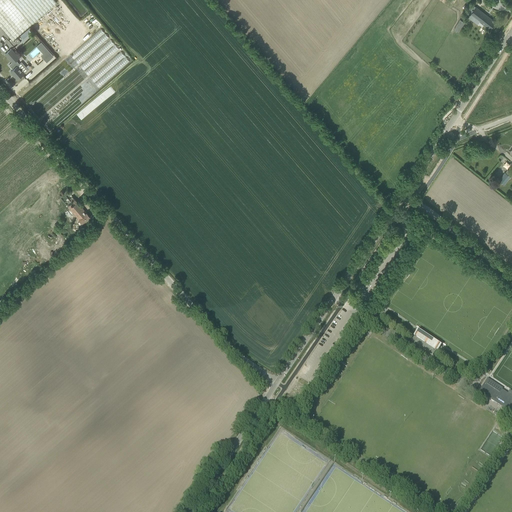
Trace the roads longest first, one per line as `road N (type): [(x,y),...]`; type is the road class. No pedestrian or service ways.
road 1 (unclassified): [(276,382),(222,337),(0,84)]
road 2 (secondary): [(276,382),(454,118)]
road 3 (secondary): [(190,511),(276,382)]
road 4 (track): [(403,193),(511,278)]
